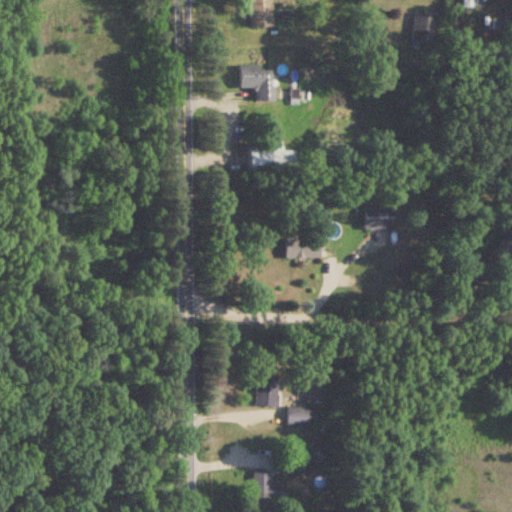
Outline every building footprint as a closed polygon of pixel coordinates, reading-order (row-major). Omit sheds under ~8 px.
[(246,0),(247,25),(269,25),(268,0),(246,0)] [(408,48),(433,50),(435,13),(410,11),(408,48)] [(271,99),(271,85),(266,85),(266,64),(236,64),(236,87),(252,87),(252,99),(271,99)] [(245,141),(245,171),(291,171),(291,149),(279,149),(279,141),(245,141)] [(390,205),(360,205),(360,227),(390,227),(390,205)] [(281,237),(281,259),(317,259),(317,237),(281,237)] [(273,405),(273,376),(252,376),(252,405),(273,405)] [(307,425),(308,406),(283,405),(283,424),(307,425)] [(272,470),(299,470),(299,453),(272,453),(272,470)] [(269,471),(250,471),(250,501),(282,501),(282,485),(269,485),(269,471)]
